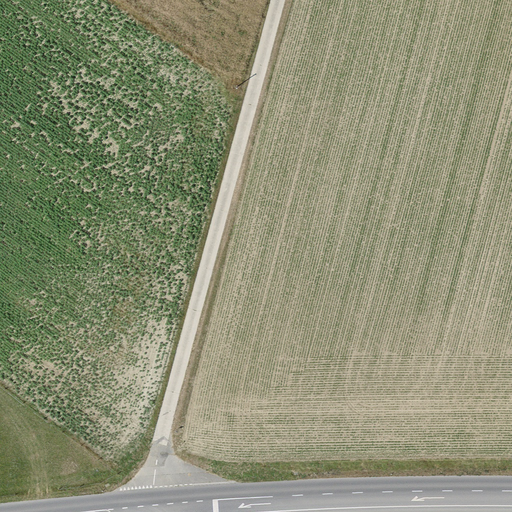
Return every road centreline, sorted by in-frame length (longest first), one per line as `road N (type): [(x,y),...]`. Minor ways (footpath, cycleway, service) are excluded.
road 1 (track): [(159,511),(161,439),(278,0)]
road 2 (secondary): [(162,511),(511,498)]
